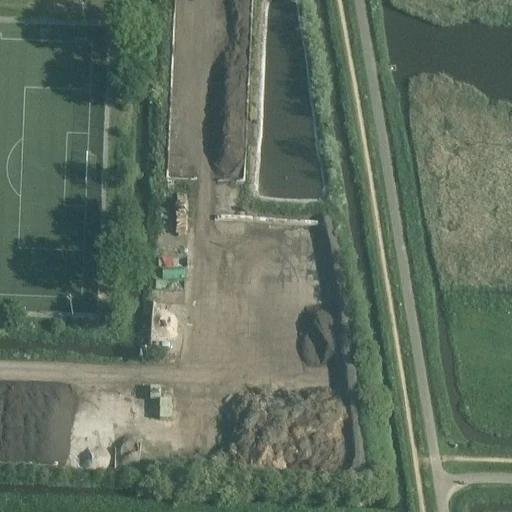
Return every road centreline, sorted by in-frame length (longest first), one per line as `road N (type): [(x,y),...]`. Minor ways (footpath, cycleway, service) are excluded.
road 1 (unknown): [(416,462),(340,0)]
road 2 (unknown): [(511,460),(416,462),(425,511)]
